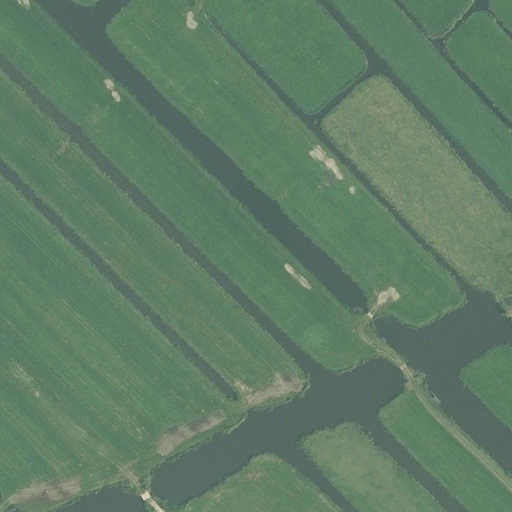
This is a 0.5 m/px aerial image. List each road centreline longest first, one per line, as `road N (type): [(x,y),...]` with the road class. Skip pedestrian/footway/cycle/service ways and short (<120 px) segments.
road 1 (track): [(511,488),(425,403),(400,362),(24,0)]
road 2 (track): [(161,511),(0,356)]
